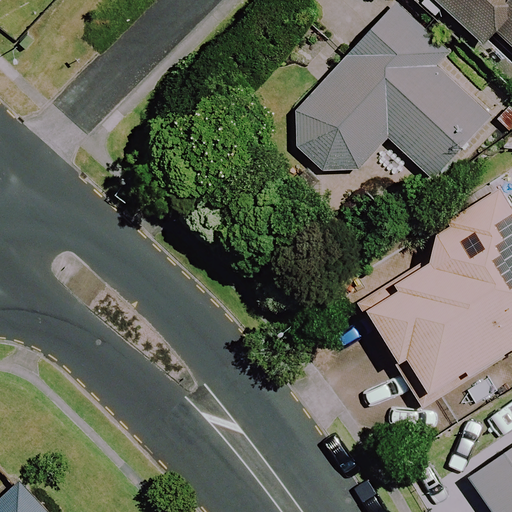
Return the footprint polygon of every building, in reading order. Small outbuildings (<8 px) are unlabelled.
[(511,0),(434,0),(482,47),(497,32),(511,47),(511,0)] [(349,54),(293,112),(298,156),(319,175),(359,175),(390,143),(431,182),(491,119),(437,68),(448,57),(388,1),(343,49),(349,54)] [(511,355),(511,200),(497,177),(414,228),(432,259),(357,305),(422,410),(511,355)] [(511,511),(511,437),(464,471),(491,511),(511,511)] [(0,499),(0,511),(50,511),(20,480),(0,499)]
